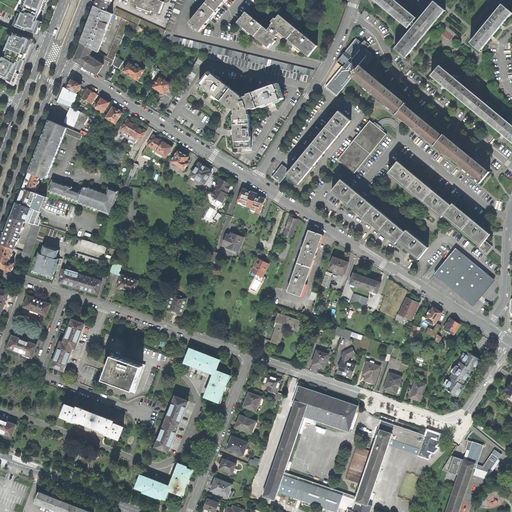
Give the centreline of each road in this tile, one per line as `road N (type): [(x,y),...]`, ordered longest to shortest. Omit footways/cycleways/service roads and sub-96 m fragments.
road 1 (residential): [(249,356),(455,422),(511,343)]
road 2 (residential): [(254,182),(486,327)]
road 3 (residential): [(59,62),(254,182)]
road 4 (residential): [(350,12),(379,36),(401,76),(511,167)]
road 5 (residential): [(66,294),(40,372),(153,417)]
road 6 (residential): [(249,356),(66,294)]
road 7 (residential): [(326,67),(187,34),(180,21),(188,0)]
road 8 (residential): [(249,356),(189,511)]
road 9 (secondary): [(0,216),(59,62)]
road 10 (residential): [(326,67),(254,182)]
road 11 (tertiary): [(126,506),(0,457)]
road 12 (residential): [(511,206),(504,300),(486,327)]
